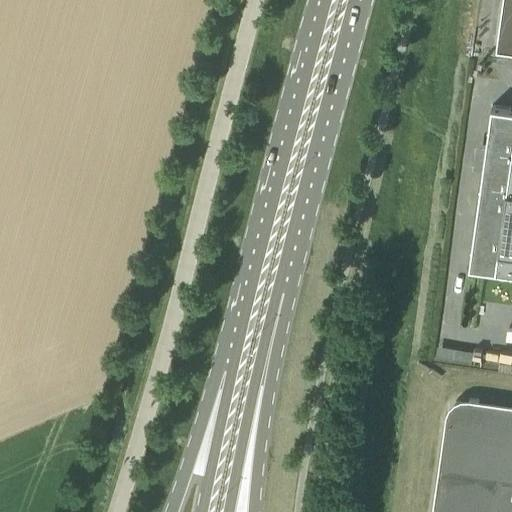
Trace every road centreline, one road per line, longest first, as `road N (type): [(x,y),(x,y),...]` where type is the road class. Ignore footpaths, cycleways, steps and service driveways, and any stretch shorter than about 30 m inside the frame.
road 1 (unclassified): [(255,0),(114,511)]
road 2 (primary): [(263,345),(353,0)]
road 3 (primary): [(326,0),(236,338)]
road 4 (unknown): [(511,88),(489,95),(479,109),(444,313),(459,334),(511,339)]
road 5 (primary): [(236,338),(168,511)]
road 6 (primary): [(236,338),(200,511)]
road 7 (primary): [(228,511),(263,345)]
road 8 (primary): [(251,511),(263,345)]
